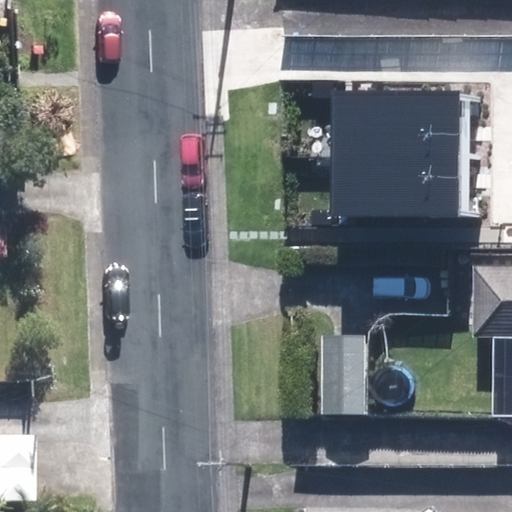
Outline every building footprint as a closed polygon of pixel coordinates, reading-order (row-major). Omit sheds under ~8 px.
[(343,94),(341,207),(458,209),(460,97),(343,94)] [(9,219),(0,219),(0,260),(9,260),(9,219)] [(511,269),(498,270),(498,332),(511,331),(511,269)] [(385,325),(335,323),(332,411),(382,412),(385,325)] [(38,433),(0,431),(0,505),(35,507),(38,433)]
